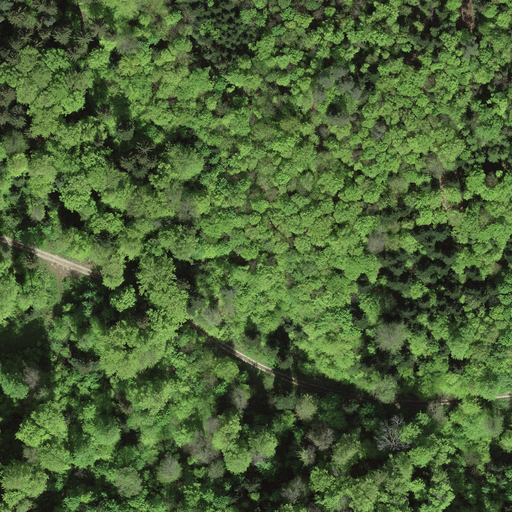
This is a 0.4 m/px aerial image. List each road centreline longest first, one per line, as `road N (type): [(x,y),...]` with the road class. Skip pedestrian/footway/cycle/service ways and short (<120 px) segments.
road 1 (track): [(511,391),(385,404),(300,394),(135,288),(0,243)]
road 2 (track): [(46,256),(62,283),(55,316),(0,346)]
